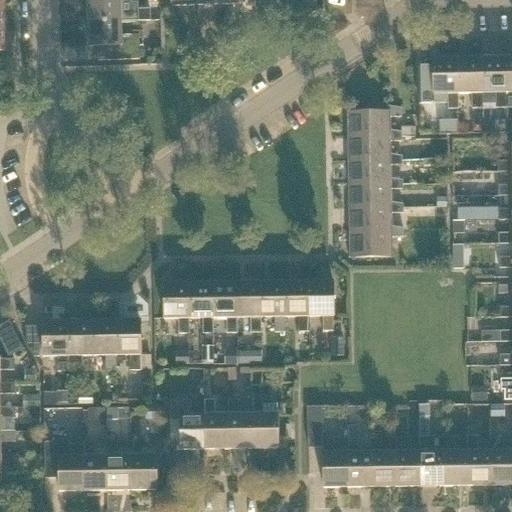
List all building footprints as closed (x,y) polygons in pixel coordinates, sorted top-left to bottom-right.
[(131,4),(131,0),(87,0),(88,24),(120,23),(138,23),(137,4),(131,4)] [(146,12),(138,12),(138,23),(147,22),(146,12)] [(89,49),(96,49),(97,62),(139,61),(138,36),(121,37),(120,23),(88,24),(89,49)] [(481,60),(482,94),(494,94),(494,109),(506,108),(505,59),(481,60)] [(432,61),(433,72),(419,72),(420,104),(447,103),(447,110),(458,110),(458,95),(457,60),(432,61)] [(480,94),(482,94),(481,60),(457,60),(458,95),(470,94),(471,109),(480,109),(480,94)] [(349,117),(349,141),(401,140),(401,132),(388,131),(388,118),(401,118),(401,110),(387,108),(387,117),(349,117)] [(495,122),(495,135),(506,135),(506,124),(506,121),(495,122)] [(472,123),(472,133),(483,133),(482,123),(472,123)] [(415,137),(415,128),(401,128),(401,137),(415,137)] [(349,141),(349,164),(401,164),(401,156),(389,155),(389,142),(401,142),(401,140),(349,141)] [(511,172),(511,147),(511,148),(511,161),(498,162),(498,173),(511,173),(511,172)] [(349,164),(350,188),(402,187),(402,181),(389,179),(389,167),(401,166),(401,164),(349,164)] [(511,172),(511,173),(511,186),(498,186),(498,197),(511,196),(511,197),(511,196),(511,172)] [(350,188),(350,211),(402,211),(402,204),(389,203),(389,190),(402,190),(402,187),(350,188)] [(511,196),(511,197),(511,209),(511,210),(498,211),(499,221),(511,221),(511,196)] [(465,210),(465,198),(452,198),(452,210),(465,210)] [(350,211),(350,235),(402,234),(402,229),(389,228),(389,214),(402,214),(402,211),(350,211)] [(511,221),(511,234),(499,234),(499,245),(511,244),(511,221)] [(453,222),(453,235),(465,234),(465,222),(453,222)] [(402,234),(350,235),(350,258),(389,258),(389,238),(402,238),(402,234)] [(511,258),(499,258),(499,268),(511,268),(511,258)] [(284,333),(284,319),(283,283),(260,284),(261,319),(274,319),(274,333),(284,333)] [(283,283),(284,319),(297,319),(298,333),(309,332),(309,318),(308,283),(283,283)] [(308,283),(309,318),(321,318),(321,332),(332,332),(332,318),(334,317),(333,283),(308,283)] [(188,320),(201,320),(202,334),(213,334),(212,320),(212,319),(213,319),(212,284),(188,285),(189,320),(188,320)] [(236,333),(236,320),(236,319),(237,319),(236,284),(212,284),(213,319),(212,319),(212,320),(225,320),(226,334),(236,333)] [(260,319),(261,319),(260,284),(236,284),(237,319),(236,319),(236,320),(250,319),(250,333),(260,333),(260,319)] [(188,334),(188,320),(189,320),(188,285),(164,285),(164,320),(177,320),(178,334),(188,334)] [(508,286),(498,286),(498,296),(508,296),(508,286)] [(511,307),(499,308),(499,318),(511,317),(511,307)] [(115,341),(116,357),(130,357),(130,371),(140,371),(139,356),(140,356),(140,321),(115,322),(115,341)] [(91,358),(92,358),(91,322),(67,323),(68,358),(81,358),(82,372),(92,372),(91,358)] [(116,372),(116,357),(115,341),(115,322),(91,322),(92,358),(106,357),(106,372),(116,372)] [(68,358),(67,323),(42,323),(43,358),(57,358),(58,373),(68,373),(68,358)] [(33,358),(42,358),(42,328),(25,328),(26,347),(33,358)] [(511,331),(500,331),(500,343),(511,342),(511,331)] [(330,339),(331,357),(344,357),(343,338),(330,339)] [(202,365),(214,366),(214,348),(202,348),(202,365)] [(225,351),(225,367),(237,367),(237,351),(225,351)] [(250,366),(260,365),(260,352),(249,352),(250,366)] [(189,366),(188,353),(175,353),(175,366),(189,366)] [(511,355),(500,356),(501,367),(511,366),(511,355)] [(140,357),(141,371),(151,371),(150,357),(140,357)] [(0,371),(15,371),(15,360),(0,360),(0,371)] [(236,369),(228,369),(228,382),(236,382),(236,369)] [(25,370),(25,385),(36,384),(35,370),(25,370)] [(511,380),(500,380),(500,390),(511,390),(511,380)] [(15,384),(0,384),(0,408),(0,409),(0,400),(0,395),(15,395),(15,384)] [(479,384),(479,398),(495,397),(494,384),(479,384)] [(156,398),(171,398),(171,386),(156,386),(156,398)] [(55,407),(69,406),(68,391),(55,392),(55,395),(55,407)] [(55,407),(55,395),(42,396),(42,408),(55,408),(55,407)] [(92,395),(78,395),(78,405),(92,405),(92,395)] [(39,409),(39,397),(24,397),(24,409),(39,409)] [(180,419),(180,451),(205,451),(204,416),(191,416),(191,401),(170,402),(170,420),(180,419)] [(228,401),(228,416),(229,450),(253,450),(252,415),(239,415),(239,401),(228,401)] [(252,401),(252,415),(253,450),(277,449),(277,415),(263,415),(263,401),(252,401)] [(204,402),(204,416),(205,451),(229,450),(228,416),(215,416),(215,402),(204,402)] [(419,404),(419,419),(428,419),(428,404),(419,404)] [(323,407),(308,407),(308,427),(323,427),(323,407)] [(491,407),(491,419),(505,419),(505,407),(491,407)] [(0,432),(0,433),(0,419),(15,419),(15,408),(0,409),(0,408),(0,432)] [(347,409),(347,419),(359,419),(359,409),(347,409)] [(105,410),(88,410),(88,422),(105,422),(105,410)] [(118,410),(106,410),(107,442),(116,442),(115,421),(118,421),(118,410)] [(286,426),(286,437),(294,437),(294,426),(286,426)] [(466,427),(466,438),(478,437),(478,426),(466,427)] [(16,432),(0,433),(0,432),(0,456),(1,457),(1,443),(16,443),(16,432)] [(468,487),(492,487),(491,452),(490,452),(478,452),(478,437),(466,438),(467,452),(468,487)] [(492,487),(511,486),(511,451),(501,452),(501,437),(490,437),(490,452),(491,452),(492,487)] [(395,453),(395,488),(420,488),(419,453),(405,453),(405,438),(394,439),(394,453),(395,453)] [(443,438),(442,438),(429,438),(419,438),(419,453),(420,488),(444,487),(443,453),(443,438)] [(444,487),(468,487),(467,452),(453,452),(453,438),(443,438),(443,453),(444,487)] [(323,489),(348,488),(347,453),(334,453),(334,439),(323,439),(323,454),(323,489)] [(347,453),(348,488),(372,488),(371,453),(358,453),(358,439),(353,439),(347,439),(346,439),(347,453)] [(372,488),(395,488),(395,453),(394,453),(382,453),(382,439),(370,439),(371,453),(372,488)] [(44,479),(58,479),(58,493),(83,492),(83,457),(82,457),(69,457),(69,442),(44,443),(44,479)] [(82,443),(82,457),(83,457),(83,492),(107,492),(107,457),(106,457),(93,457),(93,443),(82,443)] [(131,443),(117,443),(106,443),(106,457),(107,457),(107,492),(131,491),(131,443)] [(140,443),(131,443),(131,491),(156,491),(156,484),(164,484),(164,465),(156,465),(156,457),(141,457),(140,443)] [(0,481),(1,482),(1,467),(16,467),(16,456),(1,457),(0,456),(0,481)]
